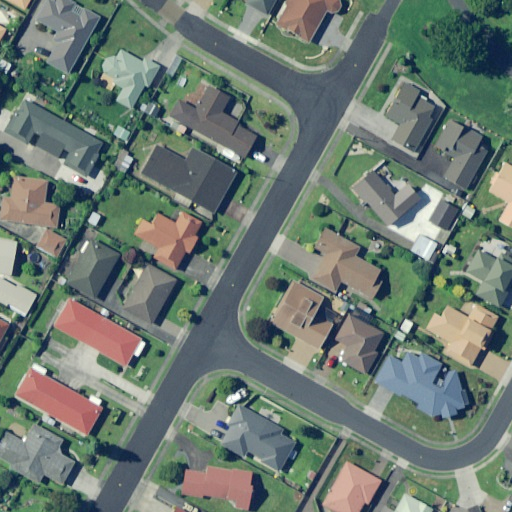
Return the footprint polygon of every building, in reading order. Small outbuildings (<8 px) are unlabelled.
[(5,0),(23,10),(28,0),(5,0)] [(99,18),(67,0),(55,0),(54,2),(50,0),(47,0),(36,21),(56,32),(51,42),(56,44),(45,63),(67,76),(99,18)] [(245,0),(244,4),(265,16),(274,0),(245,0)] [(287,0),(274,25),(307,43),(326,11),(334,16),(342,1),(340,0),(287,0)] [(0,37),(10,19),(0,13),(0,37)] [(109,57),(100,73),(112,80),(109,84),(121,91),(115,102),(130,110),(144,86),(147,87),(158,68),(144,60),(142,63),(121,51),(115,61),(109,57)] [(418,90),(403,82),(385,117),(399,124),(390,142),(412,153),(436,108),(414,97),(418,90)] [(228,98),(207,87),(194,110),(178,101),(169,118),(244,159),(257,135),(219,114),(228,98)] [(39,135),(33,146),(57,159),(62,149),(68,152),(63,162),(84,174),(101,143),(25,101),(16,118),(12,116),(5,128),(29,142),(34,132),(39,135)] [(482,137),(447,120),(434,147),(453,156),(443,177),(466,189),(485,149),(477,146),(482,137)] [(155,146),(140,175),(175,193),(170,201),(207,221),(233,171),(192,149),(185,162),(155,146)] [(498,173),(494,171),(487,185),(490,186),(487,192),(508,203),(498,221),(511,228),(511,168),(503,163),(498,173)] [(393,183),(377,165),(351,189),(387,228),(419,198),(400,177),(393,183)] [(47,181),(13,177),(10,198),(1,197),(0,206),(0,220),(56,229),(59,206),(44,204),(47,181)] [(202,223),(181,212),(174,224),(156,214),(150,225),(141,220),(133,235),(158,249),(153,257),(176,269),(186,250),(189,252),(197,238),(194,237),(202,223)] [(63,238),(45,229),(36,247),(55,256),(63,238)] [(371,300),(381,282),(375,279),(379,271),(354,257),(359,248),(325,229),(314,250),(324,255),(311,280),(334,293),(340,283),(371,300)] [(436,245),(419,235),(410,251),(427,261),(436,245)] [(15,243),(0,239),(0,273),(9,276),(15,243)] [(118,254),(89,239),(65,284),(93,299),(118,254)] [(511,254),(511,257),(500,251),(502,248),(492,243),(490,247),(477,241),(460,274),(482,286),(501,296),(511,274),(511,254)] [(457,253),(446,245),(441,253),(452,260),(457,253)] [(175,281),(147,264),(121,309),(150,326),(175,281)] [(14,287),(0,279),(0,304),(25,318),(37,295),(16,283),(14,287)] [(323,299),(293,282),(269,325),(283,333),(288,324),(298,330),(294,338),(318,351),(341,309),(323,299)] [(145,343),(68,299),(66,303),(60,300),(54,311),(60,314),(53,327),(124,367),(132,354),(137,357),(145,343)] [(498,317),(474,305),(467,318),(446,306),(440,317),(434,315),(426,331),(449,343),(445,351),(471,365),(480,348),(483,350),(493,333),(490,332),(498,317)] [(385,334),(347,315),(334,341),(346,347),(339,361),(364,374),(385,334)] [(406,336),(396,330),(391,338),(401,344),(406,336)] [(443,374),(441,381),(435,377),(442,365),(421,353),(417,360),(404,352),(399,361),(388,355),(371,384),(398,399),(400,395),(416,404),(414,409),(430,418),(439,414),(440,419),(456,415),(455,410),(467,406),(464,390),(460,391),(454,370),(443,374)] [(85,436),(104,402),(90,394),(86,400),(43,376),(46,370),(32,362),(13,396),(43,413),(39,421),(53,429),(57,421),(85,436)] [(280,435),(282,431),(276,427),(281,418),(271,412),(266,421),(237,405),(226,425),(230,427),(219,445),(244,459),(247,452),(260,459),(258,462),(278,473),(295,443),(280,435)] [(46,478),(44,481),(52,485),(53,482),(62,486),(74,463),(60,455),(63,450),(57,447),(61,440),(33,425),(23,443),(5,433),(0,442),(0,459),(10,465),(9,468),(38,484),(42,476),(46,478)] [(380,482),(346,463),(322,505),(333,511),(358,511),(364,502),(367,504),(380,482)] [(205,467),(204,474),(184,471),(181,494),(235,501),(234,509),(246,511),(251,474),(205,467)] [(403,494),(393,511),(430,511),(432,510),(403,494)]
